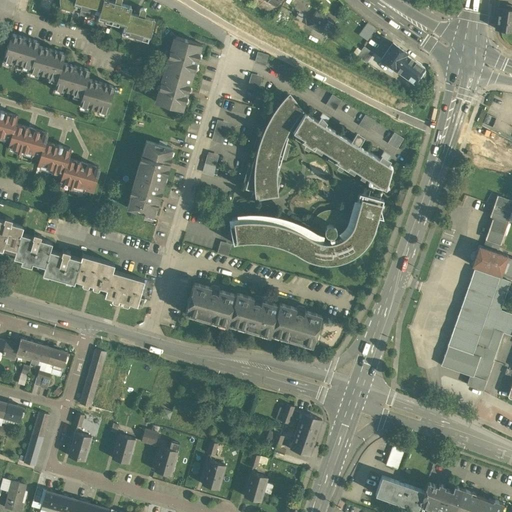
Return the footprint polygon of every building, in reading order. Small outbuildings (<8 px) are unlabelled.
[(59,0),(60,1),(60,7),(73,11),(75,5),(100,12),(98,18),(124,26),(121,34),(148,42),(154,19),(144,16),(145,11),(145,10),(144,9),(144,8),(143,8),(141,8),(140,9),(138,15),(129,12),(131,6),(120,3),(121,0),(114,0),(114,1),(109,0),(59,0)] [(511,5),(506,5),(506,8),(498,7),(495,29),(511,30),(511,5)] [(328,18),(316,12),(308,24),(320,31),(328,18)] [(327,20),(333,24),(336,18),(330,14),(327,20)] [(368,22),(359,33),(368,39),(376,28),(368,22)] [(38,41),(11,33),(3,58),(13,61),(13,59),(23,62),(22,64),(31,66),(37,45),(38,41)] [(170,55),(163,83),(160,84),(160,86),(161,88),(157,102),(182,109),(182,108),(181,108),(183,101),(186,102),(186,101),(183,100),(185,95),(187,96),(188,95),(185,94),(187,90),(189,91),(189,90),(187,89),(188,84),(191,85),(191,84),(188,83),(190,77),(191,77),(191,76),(191,75),(193,68),(195,69),(195,68),(193,68),(194,63),(197,63),(195,62),(196,58),(198,58),(198,57),(196,57),(197,52),(200,52),(198,51),(200,44),(201,43),(176,36),(172,50),(170,51),(169,53),(170,55)] [(401,48),(392,42),(381,59),(413,82),(424,66),(405,53),(406,52),(401,48)] [(64,53),(37,45),(31,66),(30,70),(39,73),(39,71),(49,74),(49,76),(57,78),(62,61),(64,53)] [(373,52),(366,48),(363,53),(370,57),(373,52)] [(366,63),(370,57),(361,53),(358,58),(366,63)] [(89,69),(62,61),(57,78),(55,87),(64,89),(64,88),(74,91),(73,92),(82,95),(87,78),(89,69)] [(260,86),(264,75),(253,72),(249,83),(260,86)] [(115,86),(87,78),(82,95),(80,103),(89,106),(89,105),(99,107),(99,109),(108,111),(115,86)] [(276,116),(274,114),(271,118),(267,127),(269,127),(268,131),(262,129),(254,155),(258,157),(256,162),(253,161),(245,188),(253,190),(251,197),(263,195),(263,193),(271,195),(279,169),(277,168),(278,162),(280,163),(288,136),(280,134),(282,131),(285,132),(289,125),(292,119),(296,114),(300,110),(289,95),(284,100),(280,105),(282,107),(276,116)] [(18,115),(0,109),(0,134),(11,137),(16,122),(18,115)] [(360,138),(355,135),(351,141),(323,124),(327,117),(323,114),(319,121),(304,112),(293,131),(303,137),(301,140),(314,148),(316,145),(336,157),(334,160),(347,168),(349,165),(369,178),(368,183),(382,187),(384,182),(388,183),(392,166),(385,162),(389,156),(384,152),(380,159),(356,144),(360,138)] [(366,114),(358,126),(367,131),(375,119),(366,114)] [(224,142),(230,121),(218,118),(213,139),(224,142)] [(47,132),(16,122),(11,137),(9,145),(41,154),(45,140),(47,132)] [(398,148),(404,137),(395,131),(388,142),(398,148)] [(70,147),(45,140),(41,154),(38,162),(64,170),(61,179),(93,188),(99,166),(67,157),(70,147)] [(172,147),(146,140),(136,174),(163,181),(172,147)] [(214,175),(221,154),(209,150),(203,171),(214,175)] [(136,174),(127,207),(153,215),(163,181),(136,174)] [(325,243),(313,240),(304,234),(297,231),(291,228),(285,226),(277,224),(265,222),(256,221),(249,221),(239,222),(238,216),(231,217),(231,218),(230,219),(229,220),(229,222),(230,223),(229,224),(230,227),(227,236),(232,238),(233,242),(240,241),(240,239),(244,238),(244,241),(250,240),(256,241),(256,238),(266,239),(265,241),(277,244),(277,242),(287,245),(286,247),(296,252),(298,250),(302,253),(308,256),(307,258),(313,261),(318,262),(323,263),(329,263),(329,260),(336,259),(342,257),(343,260),(349,258),(353,256),(356,253),(360,251),(362,248),(360,246),(365,241),(369,235),(371,237),(373,232),(375,227),(377,221),(374,220),(376,215),(383,217),(381,208),(383,198),(359,192),(357,199),(363,201),(356,223),(349,234),(338,241),(325,243)] [(511,210),(511,200),(497,196),(490,216),(493,217),(507,222),(508,222),(511,210)] [(333,212),(330,212),(327,212),(325,213),(322,214),(324,218),(322,220),(321,222),(320,223),(319,224),(318,227),(321,228),(321,231),(324,231),(324,230),(324,228),(325,226),(327,224),(329,223),(332,223),(334,224),(335,226),(336,226),(336,228),(340,228),(338,225),(341,223),(339,221),(337,219),(335,218),(332,217),(333,212)] [(3,220),(0,219),(0,244),(16,249),(21,233),(23,226),(10,222),(11,219),(4,216),(3,220)] [(493,219),(492,219),(485,238),(486,239),(500,243),(500,244),(507,224),(493,219)] [(324,231),(325,233),(326,234),(328,235),(329,235),(330,238),(334,237),(333,234),(335,233),(336,230),(336,228),(336,226),(335,226),(334,224),(332,223),(329,223),(327,224),(325,226),(324,228),(324,230),(324,231)] [(33,236),(21,233),(16,249),(14,256),(21,259),(21,260),(32,263),(32,262),(45,265),(50,249),(52,242),(40,238),(41,234),(34,232),(33,236)] [(500,243),(486,239),(485,243),(498,247),(500,243)] [(222,240),(219,251),(229,254),(232,242),(222,240)] [(498,247),(485,243),(483,246),(497,251),(498,247)] [(483,246),(480,245),(479,246),(476,252),(477,254),(476,253),(475,257),(476,257),(475,257),(474,258),(472,264),(472,265),(473,266),(476,267),(500,275),(501,275),(502,275),(502,274),(511,277),(511,258),(507,257),(508,256),(508,255),(507,254),(497,251),(483,246)] [(61,253),(50,249),(45,265),(43,273),(74,282),(75,279),(81,258),(69,255),(70,251),(62,249),(61,253)] [(114,263),(82,254),(81,258),(75,279),(82,281),(81,283),(82,285),(86,286),(88,285),(89,283),(93,284),(92,286),(93,288),(97,289),(98,288),(99,286),(106,288),(104,295),(112,297),(112,299),(113,301),(116,301),(118,301),(119,299),(122,300),(122,302),(122,303),(127,305),(129,304),(129,302),(137,304),(139,297),(145,278),(112,270),(114,263)] [(500,275),(476,267),(475,269),(474,268),(447,345),(472,353),(473,353),(480,355),(484,357),(494,329),(503,332),(509,313),(501,310),(511,281),(499,277),(500,275)] [(236,294),(194,282),(185,312),(227,324),(227,323),(236,294)] [(279,304),(237,292),(236,294),(227,323),(270,335),(271,332),(279,304)] [(321,315),(279,303),(279,304),(271,332),(312,344),(321,315)] [(511,327),(511,313),(509,313),(503,332),(510,335),(511,327)] [(494,329),(484,357),(493,360),(503,332),(494,329)] [(36,342),(20,338),(18,345),(16,352),(32,356),(36,342)] [(15,356),(18,345),(6,341),(3,352),(15,356)] [(52,347),(36,342),(32,356),(48,361),(52,347)] [(472,353),(447,345),(440,364),(470,375),(473,376),(473,375),(480,355),(473,353),(472,353)] [(68,352),(52,347),(48,361),(64,365),(68,352)] [(106,351),(96,348),(94,354),(104,357),(106,351)] [(104,357),(94,354),(92,360),(102,363),(104,357)] [(484,357),(480,355),(473,375),(486,379),(493,360),(484,357)] [(102,363),(92,360),(90,366),(101,369),(102,363)] [(29,366),(23,364),(17,383),(24,384),(29,366)] [(101,369),(90,366),(89,372),(99,375),(101,369)] [(45,371),(39,369),(34,384),(40,386),(45,371)] [(51,372),(45,371),(40,386),(46,388),(51,372)] [(99,375),(89,372),(87,378),(97,381),(99,375)] [(486,379),(473,375),(473,376),(470,375),(466,384),(483,389),(486,379)] [(97,381),(87,378),(85,384),(95,387),(97,381)] [(95,387),(85,384),(84,390),(94,393),(95,387)] [(94,393),(84,390),(82,396),(92,399),(94,393)] [(92,399),(82,396),(80,403),(90,405),(92,399)] [(23,407),(8,402),(3,416),(19,421),(23,407)] [(287,403),(281,420),(288,422),(293,405),(287,403)] [(50,414),(39,410),(23,461),(34,465),(50,414)] [(322,418),(302,411),(296,430),(306,433),(306,435),(315,438),(322,418)] [(83,414),(77,412),(73,424),(80,426),(83,414)] [(151,430),(144,428),(141,440),(148,442),(151,430)] [(157,432),(151,430),(148,442),(154,443),(157,432)] [(306,433),(296,430),(290,448),(309,454),(315,438),(306,435),(306,433)] [(91,435),(75,431),(68,455),(84,460),(91,435)] [(284,434),(277,432),(273,444),(280,446),(284,434)] [(135,438),(119,433),(112,458),(128,462),(135,438)] [(217,442),(210,440),(207,452),(214,454),(217,442)] [(405,444),(394,440),(386,464),(397,468),(405,444)] [(177,450),(161,445),(154,469),(170,474),(177,450)] [(260,454),(252,452),(249,464),(256,466),(260,454)] [(225,463),(209,459),(202,483),(218,488),(225,463)] [(267,475),(251,471),(244,495),(260,499),(267,475)] [(424,490),(382,475),(375,493),(417,508),(419,503),(424,490)] [(10,479),(3,477),(0,486),(0,488),(6,490),(6,488),(8,489),(10,479)] [(25,484),(10,479),(8,489),(6,488),(6,490),(9,491),(5,507),(19,511),(21,503),(20,502),(25,484)] [(452,490),(444,487),(445,485),(438,483),(437,485),(427,481),(424,490),(419,503),(431,507),(432,505),(437,507),(438,504),(446,506),(445,510),(451,511),(452,511),(461,487),(454,484),(452,490)] [(43,488),(37,486),(33,500),(39,502),(43,488)] [(492,500),(470,492),(471,490),(461,487),(452,511),(499,511),(503,502),(493,498),(492,500)] [(39,502),(33,500),(31,505),(41,508),(42,504),(46,489),(43,488),(39,502)] [(61,494),(46,489),(42,504),(57,508),(61,494)] [(72,511),(77,498),(61,494),(57,508),(68,511),(72,511)] [(88,511),(91,503),(77,498),(72,511),(88,511)] [(106,511),(108,508),(91,503),(88,511),(106,511)]
